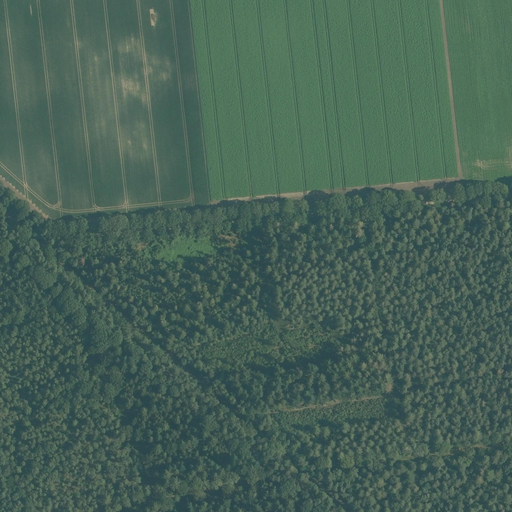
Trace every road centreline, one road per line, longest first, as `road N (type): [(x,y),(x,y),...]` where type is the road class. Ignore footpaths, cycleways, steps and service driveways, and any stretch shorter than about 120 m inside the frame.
road 1 (track): [(59,233),(511,194)]
road 2 (track): [(35,240),(314,476)]
road 3 (track): [(357,207),(411,456)]
road 4 (track): [(83,321),(157,503)]
road 5 (track): [(157,503),(270,487),(290,511)]
